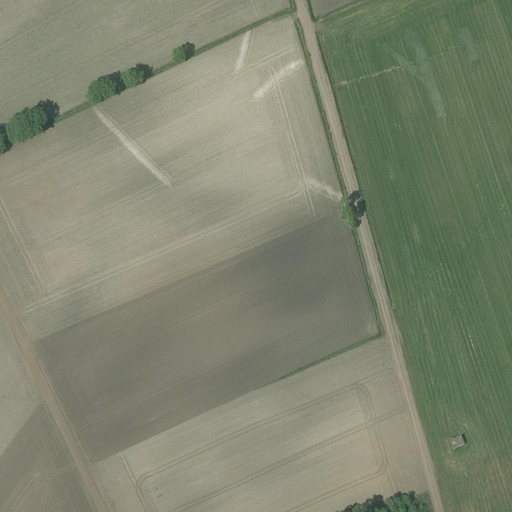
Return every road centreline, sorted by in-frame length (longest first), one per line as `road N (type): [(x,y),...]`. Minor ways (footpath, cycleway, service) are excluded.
road 1 (track): [(304,0),(438,511)]
road 2 (track): [(104,511),(0,295)]
